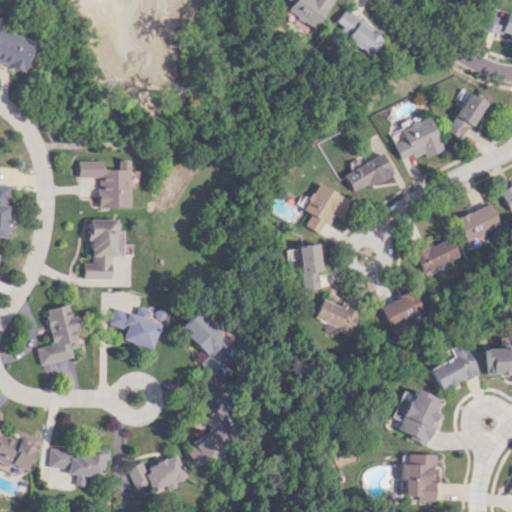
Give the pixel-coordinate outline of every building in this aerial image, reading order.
[(330,1),(328,0),(287,0),(290,2),(285,10),(311,28),(330,1)] [(329,25),(365,54),(378,39),(367,30),(369,28),(343,7),(329,25)] [(511,14),(504,12),(501,18),(484,13),(480,27),(511,36),(511,14)] [(0,64),(23,72),(34,40),(0,28),(0,64)] [(445,130),(460,138),(468,124),(471,126),(485,101),(468,91),(445,130)] [(443,148),(426,112),(398,126),(404,138),(393,143),(400,159),(411,153),(413,157),(423,152),(426,157),(443,148)] [(351,195),(393,174),(382,153),(341,174),(351,195)] [(127,207),(126,160),(115,160),(115,168),(101,169),(101,160),(74,160),(75,177),(94,177),(95,207),(127,207)] [(303,225),(318,233),(324,223),(332,227),(347,199),(317,182),(302,209),(309,214),(303,225)] [(467,241),(502,226),(492,203),(457,217),(467,241)] [(107,278),(107,256),(120,256),(120,229),(115,229),(115,218),(87,218),(87,262),(81,262),(80,278),(107,278)] [(417,249),(425,271),(461,258),(453,236),(417,249)] [(320,288),(318,272),(321,272),(318,243),(298,245),(303,290),(320,288)] [(427,314),(418,291),(383,305),(392,328),(427,314)] [(362,310),(344,302),(342,306),(323,298),(315,317),(351,334),(362,310)] [(43,309),(50,343),(34,347),(38,364),(70,357),(68,348),(76,347),(72,330),(77,329),(74,314),(68,315),(66,304),(43,309)] [(120,339),(149,350),(159,323),(146,318),(149,310),(136,305),(133,314),(112,306),(106,323),(123,330),(120,339)] [(206,356),(199,363),(213,377),(232,359),(223,351),(230,344),(197,310),(179,327),(206,356)] [(478,373),(461,340),(448,347),(452,355),(428,368),(440,390),(462,378),(463,380),(478,373)] [(511,346),(484,348),(485,375),(511,373),(511,346)] [(398,430),(410,434),(408,439),(426,445),(433,424),(434,424),(437,412),(435,411),(439,397),(411,388),(398,430)] [(210,430),(185,445),(198,466),(236,444),(216,409),(202,417),(210,430)] [(0,463),(23,472),(34,445),(17,439),(17,438),(0,431),(0,463)] [(101,477),(103,458),(106,459),(107,453),(43,446),(40,467),(50,468),(50,470),(74,472),(73,484),(82,485),(83,476),(101,477)] [(434,500),(434,453),(405,453),(405,463),(402,463),(402,496),(416,496),(416,500),(434,500)] [(134,490),(148,485),(150,493),(176,485),(174,480),(183,478),(175,455),(143,466),(141,461),(126,466),(134,490)]
